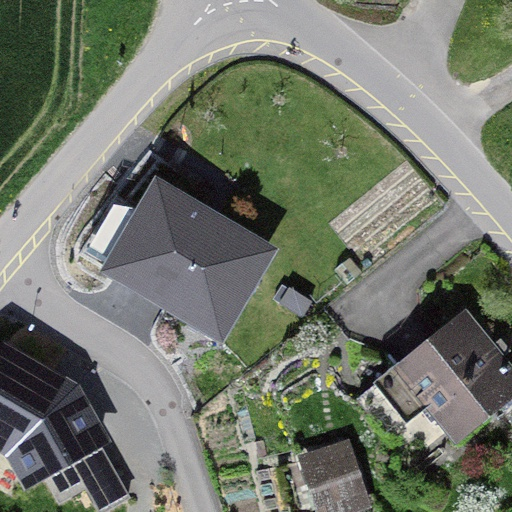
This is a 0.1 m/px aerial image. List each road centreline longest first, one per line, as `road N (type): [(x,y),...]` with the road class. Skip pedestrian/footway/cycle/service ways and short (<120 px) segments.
road 1 (unclassified): [(0,245),(209,0)]
road 2 (tertiary): [(278,0),(420,114),(511,217)]
